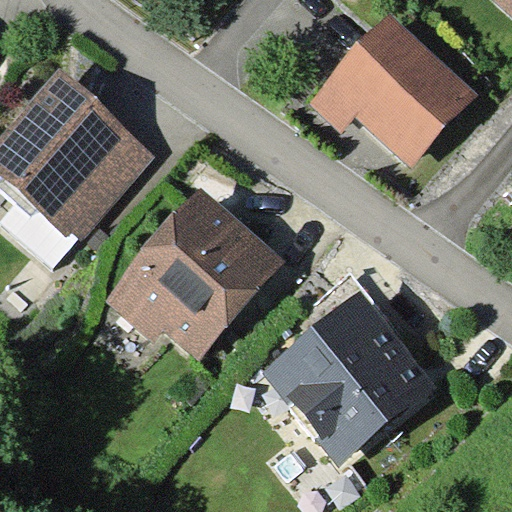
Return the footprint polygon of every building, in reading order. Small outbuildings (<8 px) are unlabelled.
[(511,0),(485,0),(511,23),(511,21),(511,0)] [(477,102),(387,20),(322,90),(412,172),(477,102)] [(147,159),(54,79),(0,142),(0,186),(71,247),(147,159)] [(280,266),(195,197),(110,301),(195,370),(280,266)] [(355,302),(259,382),(338,477),(435,398),(355,302)]
